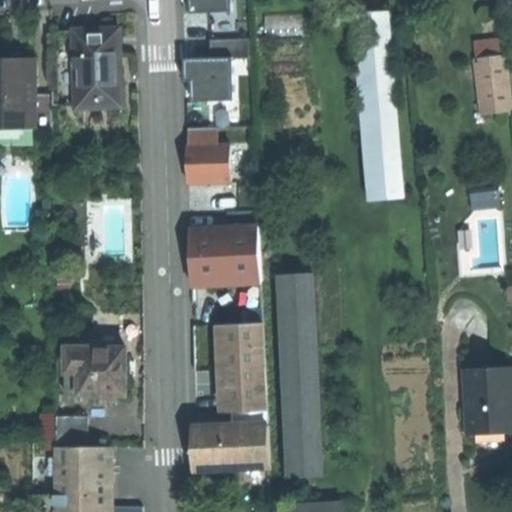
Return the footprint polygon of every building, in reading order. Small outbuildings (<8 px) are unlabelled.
[(189,0),(190,13),(233,11),(232,0),(189,0)] [(352,0),(370,201),(405,197),(387,0),(352,0)] [(77,85),(78,107),(104,106),(104,101),(122,100),(121,80),(120,65),(116,65),(116,58),(121,58),(120,29),(75,30),(76,67),(77,67),(78,85),(77,85)] [(191,68),(192,82),(193,103),(236,101),(233,59),(250,59),(249,38),(210,40),(211,58),(200,58),(191,68)] [(475,59),(482,112),(511,108),(511,103),(506,55),(475,59)] [(191,68),(200,58),(184,59),(185,82),(192,82),(191,68)] [(0,59),(0,129),(37,129),(36,95),(36,59),(9,59),(0,59)] [(36,95),(37,129),(52,129),(51,94),(36,95)] [(104,101),(104,106),(104,112),(122,111),(122,100),(104,101)] [(217,128),(189,129),(189,146),(217,145),(217,128)] [(187,146),(188,186),(231,184),(230,145),(217,145),(189,146),(187,146)] [(469,254),(470,269),(501,267),(497,214),(474,216),(477,253),(469,254)] [(263,282),(260,227),(189,231),(191,259),(192,286),(238,283),(262,282),(263,282)] [(281,280),(291,479),(327,477),(315,278),(281,280)] [(490,287),(491,299),(504,298),(503,285),(490,287)] [(232,386),(235,427),(270,425),(264,323),(240,324),(229,325),(230,349),(232,386)] [(66,372),(66,396),(127,395),(126,369),(126,348),(67,349),(67,372),(66,372)] [(221,349),(223,387),(232,386),(230,349),(221,349)] [(511,370),(466,374),(471,435),(496,433),(511,431),(511,370)] [(58,417),(58,447),(88,447),(87,417),(58,417)] [(235,427),(196,429),(197,449),(198,469),(273,465),(272,446),(270,425),(235,427)] [(58,447),(55,447),(56,505),(108,505),(107,477),(107,447),(88,447),(58,447)]
